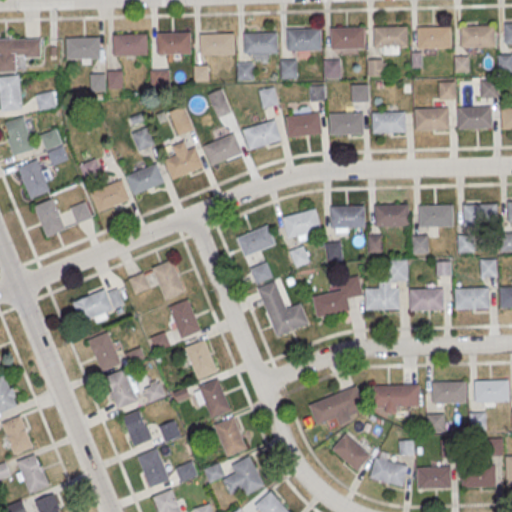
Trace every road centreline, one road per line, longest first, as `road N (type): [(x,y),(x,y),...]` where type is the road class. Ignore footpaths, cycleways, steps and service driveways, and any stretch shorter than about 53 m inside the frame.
road 1 (residential): [(511,165),(289,177),(0,294)]
road 2 (residential): [(354,511),(294,459),(192,214)]
road 3 (tertiary): [(108,511),(0,244)]
road 4 (residential): [(511,344),(345,352),(261,383)]
